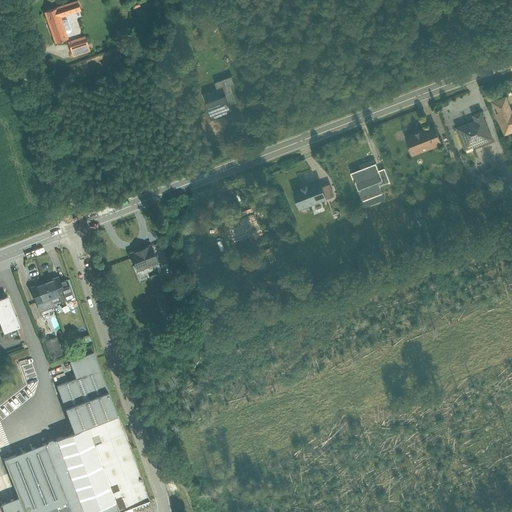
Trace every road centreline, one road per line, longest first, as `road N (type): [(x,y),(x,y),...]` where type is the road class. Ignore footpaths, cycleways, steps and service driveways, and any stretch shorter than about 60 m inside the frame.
road 1 (secondary): [(511,59),(75,227)]
road 2 (residential): [(75,227),(2,0)]
road 3 (unknown): [(3,255),(50,397)]
